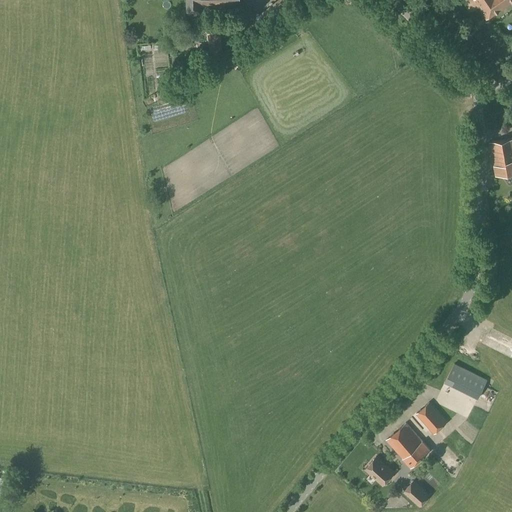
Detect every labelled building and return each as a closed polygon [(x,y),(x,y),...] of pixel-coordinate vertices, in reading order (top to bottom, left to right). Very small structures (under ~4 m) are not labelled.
[(186,0),(187,12),(201,11),(201,9),(240,8),(239,0),(186,0)] [(268,24),(298,0),(276,0),(260,14),(268,24)] [(485,18),(511,0),(465,0),(468,4),(466,5),(471,12),(478,7),(485,18)] [(210,53),(221,52),(219,33),(208,35),(210,53)] [(511,138),(489,142),(494,167),(495,176),(511,173),(511,138)] [(486,403),(493,390),(484,386),(487,380),(454,363),(443,382),(478,399),(478,398),(486,403)] [(496,393),(492,404),(504,409),(508,397),(496,393)] [(429,402),(416,414),(433,433),(446,422),(429,402)] [(458,449),(498,463),(510,430),(500,427),(498,431),(490,428),(493,421),(470,413),(458,449)] [(429,450),(422,442),(405,423),(386,440),(410,467),(429,450)] [(382,485),(393,473),(375,457),(364,469),(382,485)] [(421,506),(431,494),(414,479),(404,491),(421,506)]
